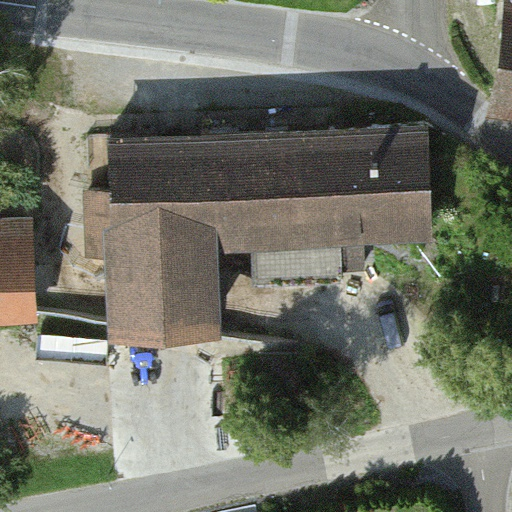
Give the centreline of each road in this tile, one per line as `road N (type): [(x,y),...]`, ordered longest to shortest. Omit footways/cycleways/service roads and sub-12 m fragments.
road 1 (unclassified): [(472,431),(75,511)]
road 2 (tertiary): [(0,3),(262,33)]
road 3 (tertiary): [(402,64),(262,33)]
road 4 (tertiary): [(511,136),(402,64)]
